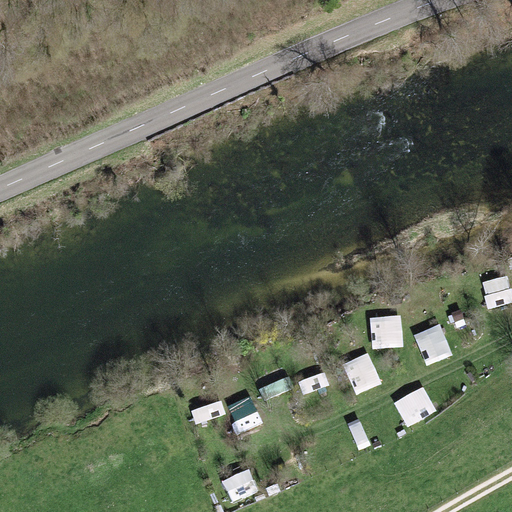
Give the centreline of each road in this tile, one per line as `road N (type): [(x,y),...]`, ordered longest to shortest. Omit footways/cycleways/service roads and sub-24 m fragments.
road 1 (secondary): [(0,187),(440,0)]
road 2 (track): [(511,336),(314,431),(298,434),(278,413)]
